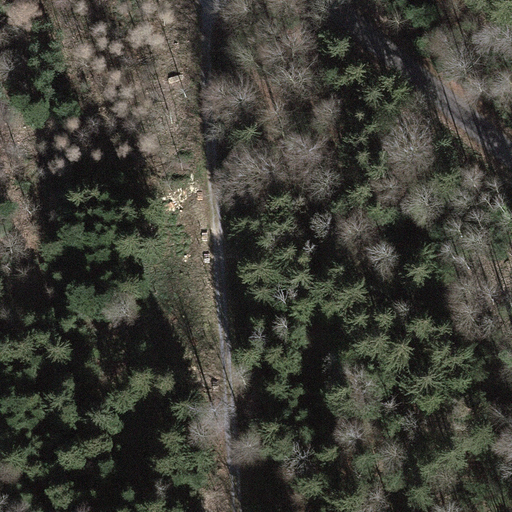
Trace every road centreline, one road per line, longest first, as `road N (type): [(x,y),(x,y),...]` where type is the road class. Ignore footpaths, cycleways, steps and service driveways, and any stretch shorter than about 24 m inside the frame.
road 1 (track): [(211,0),(215,133),(250,511)]
road 2 (unclassified): [(325,0),(511,155)]
